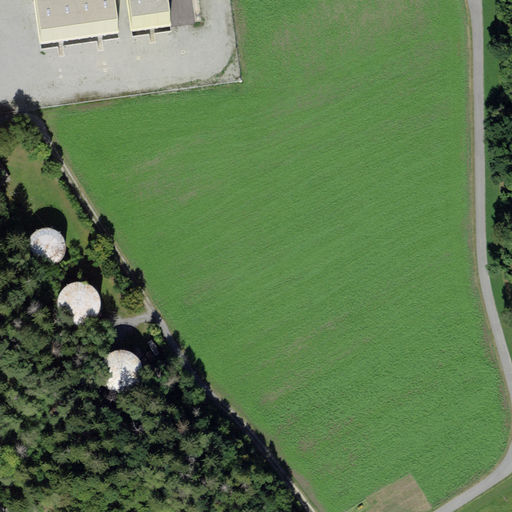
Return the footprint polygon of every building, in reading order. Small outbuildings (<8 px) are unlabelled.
[(122,0),(128,42),(166,37),(160,0),(122,0)] [(0,184),(9,180),(0,161),(0,184)] [(29,256),(33,262),(38,265),(45,267),(51,267),(57,264),(62,259),(65,254),(66,248),(65,241),(62,236),(58,231),(52,228),(46,228),(39,229),(34,232),(30,237),(27,244),(27,250),(29,256)] [(61,318),(67,323),(74,325),(81,325),(88,323),(94,318),(98,312),(100,306),(99,299),(96,292),(92,287),(86,283),(79,282),(72,282),(65,285),(60,290),(56,297),(55,304),(57,312),(61,318)] [(112,351),(107,355),(103,359),(100,365),(99,372),(101,378),(104,383),(109,388),(115,391),(123,391),(130,389),(135,385),(140,379),(142,372),(141,365),(138,358),(133,353),(126,350),(119,349),(112,351)]
